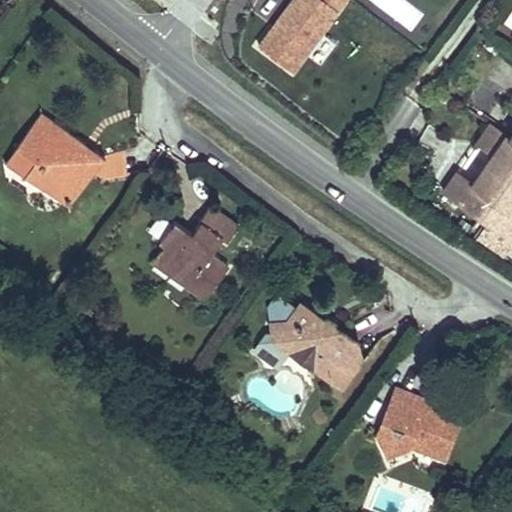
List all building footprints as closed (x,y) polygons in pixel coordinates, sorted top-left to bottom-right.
[(290,72),(346,0),(289,0),(255,44),(290,72)] [(42,113),(37,120),(42,124),(48,117),(42,113)] [(37,120),(16,149),(35,163),(55,176),(44,192),(61,205),(73,204),(106,157),(97,151),(87,153),(81,149),(84,144),(48,117),(42,124),(37,120)] [(460,172),(446,190),(483,218),(511,180),(511,137),(494,125),(480,143),(495,155),(475,183),(460,172)] [(35,163),(26,178),(44,192),(55,176),(35,163)] [(511,180),(483,218),(511,239),(511,180)] [(174,222),(161,241),(166,246),(159,256),(159,263),(168,271),(174,270),(190,283),(186,287),(204,301),(226,268),(209,255),(220,238),(226,242),(237,227),(210,207),(199,222),(199,224),(193,234),(174,222)] [(271,324),(273,344),(339,390),(361,361),(349,352),(352,348),(340,340),(344,333),(306,305),(300,312),(297,311),(289,321),(271,324)] [(357,342),(344,333),(340,340),(352,348),(357,342)] [(398,387),(375,438),(389,455),(412,443),(443,457),(461,419),(429,405),(414,398),(416,393),(398,387)] [(416,393),(414,398),(429,405),(431,399),(416,393)]
